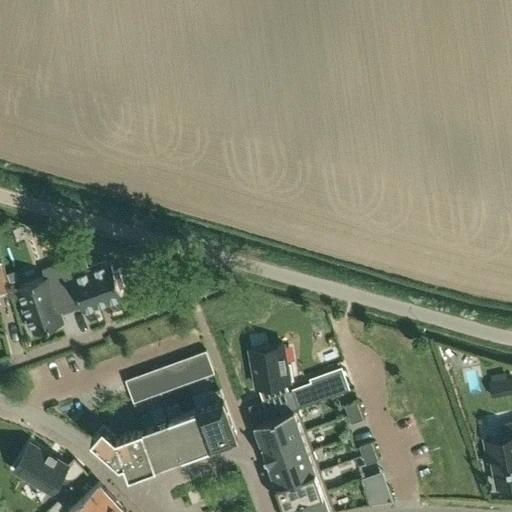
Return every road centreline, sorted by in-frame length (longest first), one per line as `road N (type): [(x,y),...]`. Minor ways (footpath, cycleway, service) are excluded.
road 1 (unclassified): [(511,338),(0,195)]
road 2 (residential): [(345,331),(412,511)]
road 3 (residential): [(0,402),(67,434),(136,493)]
road 4 (residential): [(0,367),(133,319)]
road 5 (residential): [(136,493),(249,451)]
